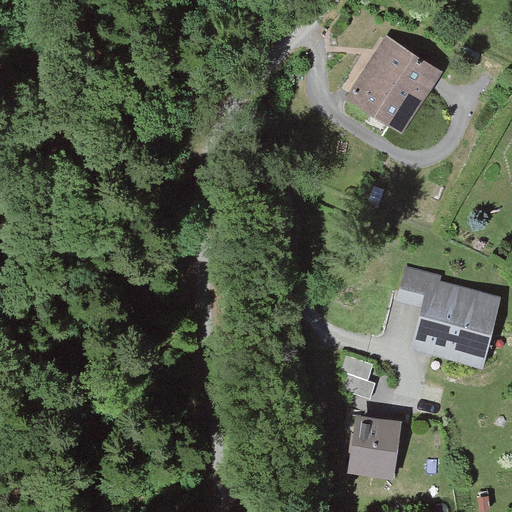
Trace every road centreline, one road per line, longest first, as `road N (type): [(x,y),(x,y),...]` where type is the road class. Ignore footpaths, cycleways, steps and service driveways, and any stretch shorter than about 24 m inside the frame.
road 1 (residential): [(229,511),(200,222),(204,175),(233,112)]
road 2 (residential): [(368,365),(375,334),(299,310),(276,278),(249,134),(233,112)]
road 3 (unknown): [(289,45),(327,99),(403,155),(424,156),(454,136),(464,87)]
road 4 (residential): [(233,112),(336,0)]
